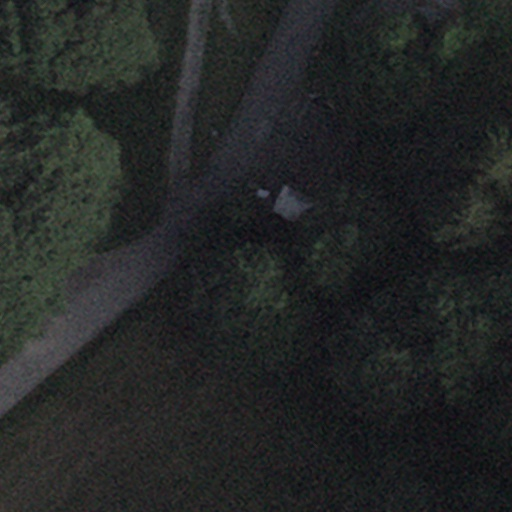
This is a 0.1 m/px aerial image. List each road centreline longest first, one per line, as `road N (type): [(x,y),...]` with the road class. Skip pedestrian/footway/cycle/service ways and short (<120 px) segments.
road 1 (residential): [(344,0),(211,222),(0,387)]
road 2 (track): [(244,0),(218,87),(211,222)]
